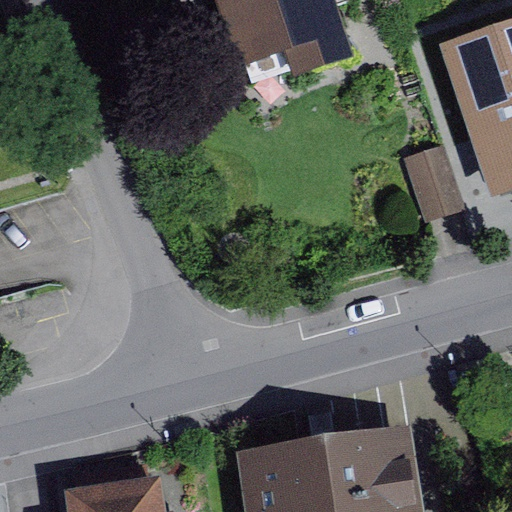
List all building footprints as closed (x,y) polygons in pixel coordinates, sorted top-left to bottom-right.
[(220,0),(242,65),(289,49),(297,72),(346,56),(327,0),(220,0)] [(511,25),(446,43),(487,202),(511,195),(511,25)] [(442,150),(410,161),(428,218),(461,208),(442,150)] [(409,511),(399,442),(251,464),(257,511),(409,511)] [(153,511),(151,493),(76,504),(77,511),(153,511)]
